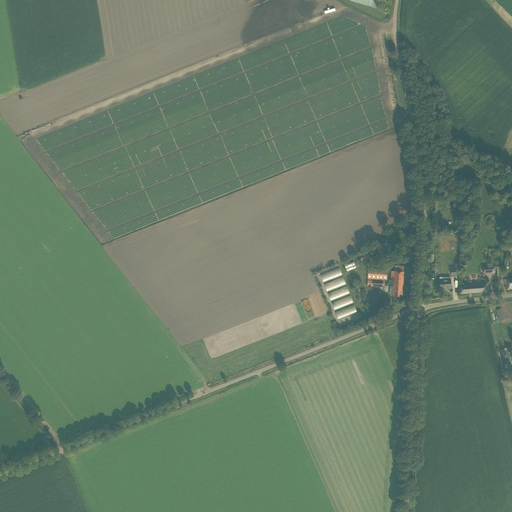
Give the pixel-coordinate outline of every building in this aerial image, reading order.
[(380,0),(350,0),(350,1),(377,9),(380,0)] [(347,271),(356,268),(354,262),(345,265),(347,271)] [(394,271),(392,271),(391,271),(391,280),(394,280),(393,286),(390,286),(390,294),(393,294),(393,296),(402,297),(404,267),(395,266),(394,271)] [(339,268),(320,275),(323,282),(342,275),(339,268)] [(383,280),(387,280),(387,271),(369,270),(368,279),(383,280)] [(324,284),(327,292),(346,285),(343,277),(324,284)] [(440,288),(440,289),(451,288),(450,277),(445,278),(446,279),(444,280),(439,280),(440,284),(438,284),(439,289),(440,288)] [(511,277),(505,279),(503,280),(505,285),(507,284),(508,289),(511,288),(511,277)] [(368,279),(367,286),(382,287),(383,280),(368,279)] [(304,280),(298,282),(305,300),(309,299),(311,303),(312,302),(304,280)] [(487,283),(460,285),(461,294),(488,292),(488,287),(487,283)] [(327,293),(330,301),(349,294),(346,286),(327,293)] [(331,303),(334,310),(353,303),(350,295),(331,303)] [(354,304),(335,312),(338,320),(357,312),(354,304)] [(496,310),(500,321),(506,319),(501,308),(496,310)]
